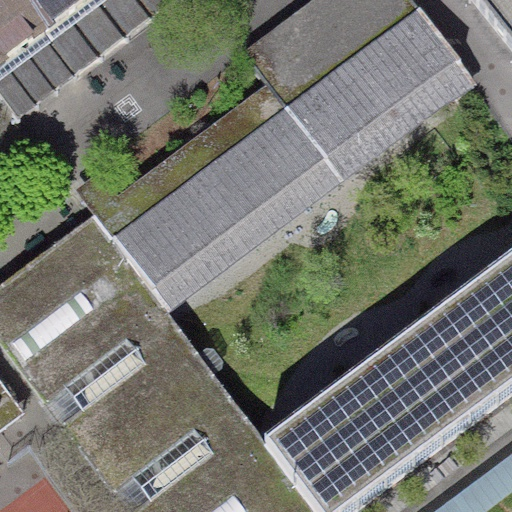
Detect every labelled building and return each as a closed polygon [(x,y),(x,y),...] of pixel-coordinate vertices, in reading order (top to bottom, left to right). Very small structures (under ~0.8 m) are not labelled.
[(84,181),(73,189),(95,219),(0,289),(0,345),(46,407),(66,392),(82,413),(62,428),(114,497),(134,482),(149,503),(137,511),(313,511),(265,449),(163,312),(468,84),(469,84),(472,82),(409,0),(325,0),(247,59),(247,58),(244,60),(267,90),(117,202),(95,173),(84,181)] [(0,0),(0,101),(2,103),(59,60),(69,74),(122,34),(168,0),(0,0)] [(511,0),(465,0),(511,57),(511,0)] [(511,264),(265,449),(313,511),(349,511),(511,390),(511,264)] [(0,435),(27,415),(0,379),(0,435)] [(492,511),(511,497),(511,458),(439,511),(492,511)]
